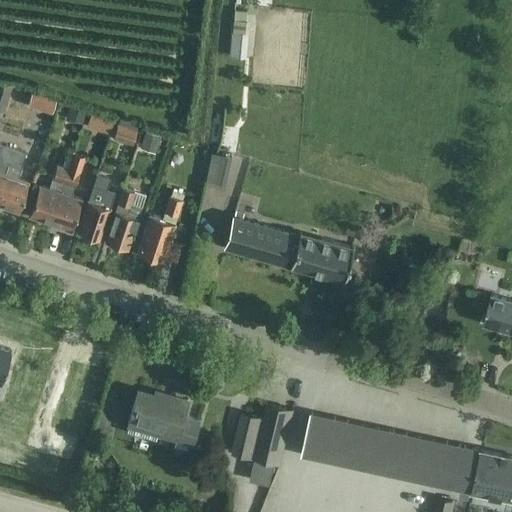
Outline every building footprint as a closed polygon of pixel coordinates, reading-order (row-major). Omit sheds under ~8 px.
[(233,22),(231,46),(244,47),(246,23),(233,22)] [(0,109),(4,111),(12,85),(0,81),(0,109)] [(56,100),(32,92),(28,104),(52,112),(56,100)] [(72,106),(68,117),(82,122),(86,111),(72,106)] [(101,116),(97,128),(110,132),(114,120),(101,116)] [(112,137),(132,144),(136,131),(117,124),(112,137)] [(148,134),(143,147),(154,151),(159,138),(148,134)] [(0,184),(4,173),(7,163),(11,149),(0,145),(0,184)] [(23,153),(11,149),(7,163),(4,173),(0,184),(0,205),(18,211),(28,181),(14,177),(18,164),(20,165),(23,153)] [(73,196),(80,173),(87,155),(74,150),(67,169),(49,222),(71,229),(81,199),(73,196)] [(49,222),(67,169),(58,166),(50,188),(38,184),(28,214),(49,222)] [(96,174),(77,231),(100,238),(110,207),(115,192),(106,189),(110,179),(96,174)] [(144,195),(124,189),(106,240),(128,247),(138,217),(137,217),(144,195)] [(172,189),(170,197),(181,200),(184,193),(172,189)] [(162,218),(148,214),(137,250),(163,259),(182,201),(181,200),(170,197),(169,196),(162,218)] [(343,282),(353,247),(299,232),(299,235),(243,218),(234,216),(233,216),(224,247),(343,282)] [(511,297),(493,291),(484,322),(511,330),(511,297)] [(0,382),(11,348),(0,344),(0,382)] [(128,426),(126,431),(155,440),(157,435),(191,445),(199,422),(183,418),(188,402),(155,392),(153,399),(137,394),(127,426),(128,426)] [(262,418),(240,412),(231,452),(278,463),(291,408),(266,402),(262,418)] [(312,412),(303,454),(472,491),(472,490),(481,449),(312,412)] [(511,455),(481,449),(472,490),(479,492),(478,498),(486,500),(487,493),(511,498),(511,455)] [(254,491),(264,468),(254,464),(244,487),(254,491)] [(438,495),(434,511),(452,511),(455,499),(438,495)]
